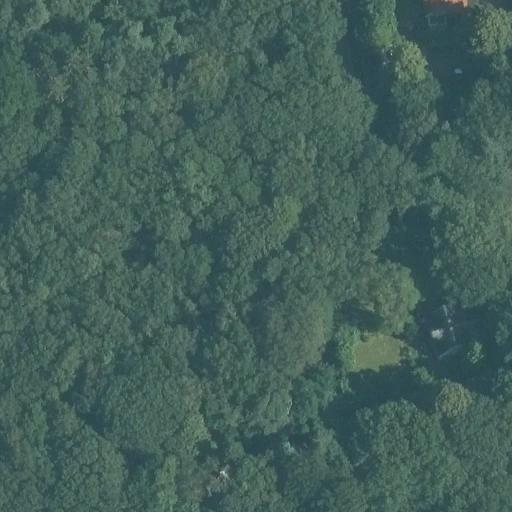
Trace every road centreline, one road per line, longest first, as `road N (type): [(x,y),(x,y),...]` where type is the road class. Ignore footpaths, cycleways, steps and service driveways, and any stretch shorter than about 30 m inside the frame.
road 1 (track): [(281,511),(286,455),(265,302),(196,0)]
road 2 (track): [(0,489),(286,455),(511,408)]
road 3 (unclassified): [(511,246),(387,156),(342,92),(330,0)]
road 4 (track): [(140,0),(0,187)]
road 5 (track): [(225,141),(0,188)]
